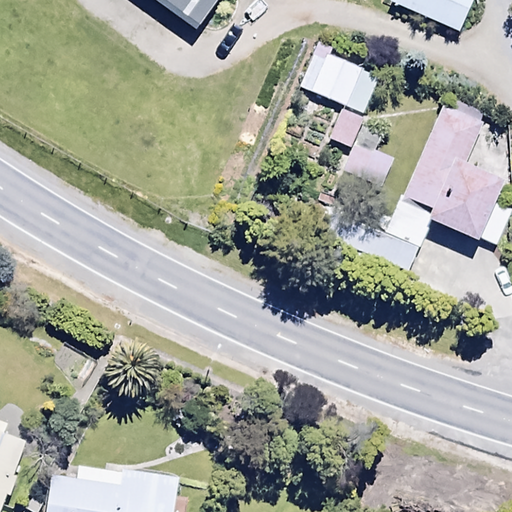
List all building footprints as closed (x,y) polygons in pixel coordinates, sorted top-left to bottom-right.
[(386,0),(385,4),(454,33),(468,0),(386,0)] [(328,48),(314,43),(295,89),(358,114),(373,76),(324,56),(328,48)] [(471,241),(472,239),(493,247),(508,210),(487,202),(495,181),(459,167),(479,113),(445,100),(442,108),(434,105),(399,197),(395,195),(381,232),(322,209),(311,236),(322,240),(316,258),(371,279),(378,262),(404,272),(425,223),(471,241)] [(323,139),(329,142),(345,149),(358,121),(336,111),(323,139)] [(380,129),(361,120),(337,174),(375,191),(389,159),(370,151),(380,129)] [(0,499),(2,496),(6,497),(27,442),(2,433),(5,425),(0,423),(0,499)] [(165,511),(169,472),(116,468),(116,469),(73,466),(72,478),(56,476),(56,480),(44,488),(40,511),(165,511)]
